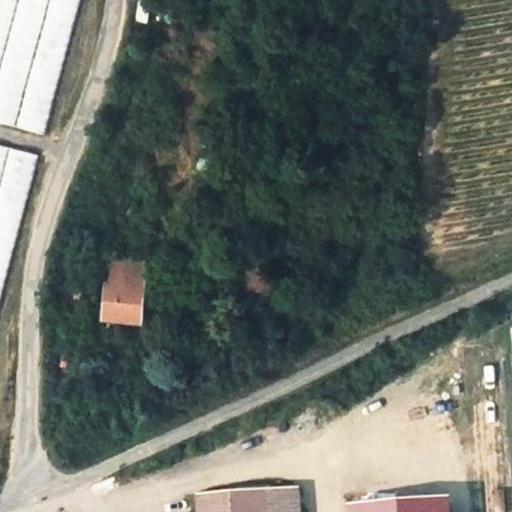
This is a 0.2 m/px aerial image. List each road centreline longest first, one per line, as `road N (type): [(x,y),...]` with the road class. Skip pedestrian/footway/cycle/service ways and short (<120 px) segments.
road 1 (residential): [(511,279),(20,505)]
road 2 (residential): [(107,0),(90,83),(27,276),(20,505)]
